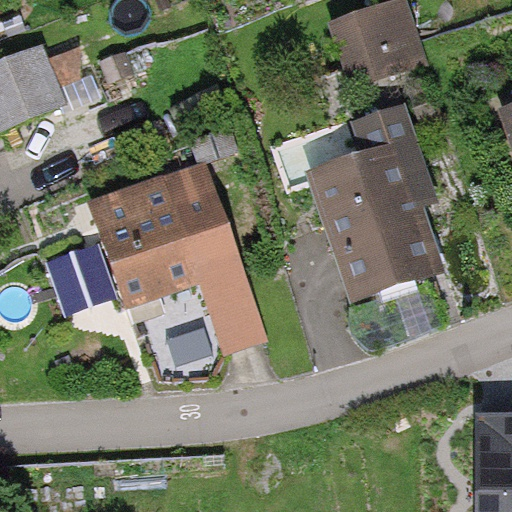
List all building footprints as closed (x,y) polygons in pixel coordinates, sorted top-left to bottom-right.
[(409,12),(335,40),(355,92),(429,64),(409,12)] [(47,63),(0,80),(0,154),(72,127),(61,100),(84,91),(82,60),(51,72),(47,63)] [(317,198),(360,328),(457,296),(434,226),(444,223),(412,127),(364,143),(376,178),(317,198)] [(209,179),(96,220),(136,328),(206,303),(230,368),(272,353),(209,179)] [(511,511),(511,423),(478,424),(478,511),(511,511)]
